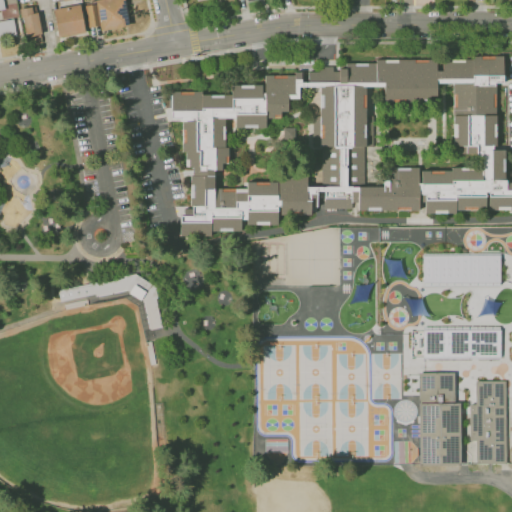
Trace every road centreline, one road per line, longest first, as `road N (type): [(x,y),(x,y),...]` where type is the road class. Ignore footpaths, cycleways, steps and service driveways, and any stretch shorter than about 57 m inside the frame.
road 1 (residential): [(181,45),(307,22),(511,24)]
road 2 (residential): [(0,77),(181,45)]
